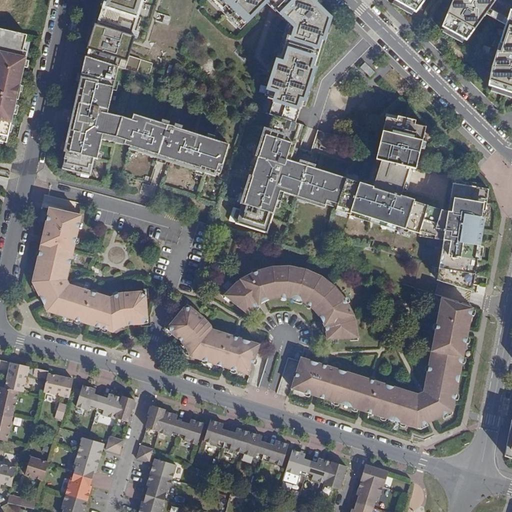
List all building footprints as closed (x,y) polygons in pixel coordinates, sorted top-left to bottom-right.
[(106,0),(104,7),(137,18),(142,0),(106,0)] [(216,0),(216,1),(224,9),(226,6),(233,13),(231,15),(239,24),(242,20),(245,23),(266,1),(266,0),(216,0)] [(274,99),(270,113),(273,115),(296,122),(301,105),(302,105),(327,26),(329,18),(310,0),(284,0),(282,3),(279,13),(291,25),(270,87),(272,88),(269,97),(274,99)] [(393,0),(417,13),(425,0),(393,0)] [(453,0),(442,27),(467,41),(486,15),(491,9),(492,7),(480,0),(453,0)] [(132,37),(137,18),(104,7),(102,7),(96,26),(132,37)] [(508,18),(491,9),(486,15),(506,25),(508,18)] [(492,67),(489,86),(511,94),(511,10),(508,18),(506,25),(492,67)] [(132,37),(96,26),(94,25),(86,49),(88,50),(85,57),(118,67),(125,69),(129,55),(126,55),(132,37)] [(0,140),(7,142),(17,99),(14,99),(14,95),(18,93),(27,51),(23,51),(27,35),(0,28),(0,140)] [(118,67),(85,57),(70,125),(64,151),(66,152),(62,168),(81,173),(82,170),(91,172),(94,158),(97,159),(103,134),(116,137),(125,140),(125,144),(130,146),(129,149),(157,158),(168,161),(215,176),(218,164),(222,165),(229,144),(175,128),(176,127),(168,124),(168,125),(134,114),(132,120),(122,117),(107,113),(118,67)] [(361,67),(370,76),(374,72),(365,63),(361,67)] [(296,122),(273,115),(269,128),(265,127),(256,154),(259,155),(252,175),(250,174),(241,202),(242,203),(241,208),(236,222),(267,232),(280,190),(307,198),(306,200),(325,206),(327,200),(338,204),(347,177),(291,159),(297,139),(296,139),(300,123),(296,122)] [(416,169),(426,127),(415,124),(416,120),(398,116),(397,120),(387,117),(383,132),(388,133),(386,141),(381,140),(376,159),(382,160),(374,187),(347,177),(338,204),(337,206),(351,210),(351,212),(399,227),(399,224),(403,226),(403,228),(419,233),(420,231),(435,236),(435,238),(444,240),(447,241),(446,247),(443,246),(437,280),(472,291),(489,189),(453,183),(451,198),(454,199),(452,212),(437,210),(414,201),(415,200),(402,195),(403,191),(409,170),(413,172),(414,168),(416,169)] [(413,172),(409,170),(403,191),(406,192),(413,172)] [(229,219),(236,222),(241,208),(233,206),(229,219)] [(39,268),(36,268),(35,272),(32,283),(40,298),(44,306),(46,311),(59,315),(60,313),(69,315),(68,318),(82,322),(87,324),(101,329),(113,332),(123,328),(127,327),(133,326),(140,325),(148,324),(146,293),(135,293),(122,296),(110,301),(72,288),(67,279),(82,216),(80,216),(50,209),(43,238),(42,245),(38,259),(41,260),(39,268)] [(327,339),(358,337),(356,324),(351,312),(345,300),(337,290),(328,282),(317,275),(305,270),(292,267),(279,267),(266,269),(254,273),(242,279),(232,287),(224,296),(248,315),(253,309),(259,304),(266,301),(273,298),(281,297),(289,298),(296,299),(303,302),(310,306),(315,311),(320,318),(324,324),(326,332),(327,339)] [(472,308),(441,299),(434,336),(427,375),(423,394),(417,395),(374,381),(326,366),(301,358),(300,361),(293,384),(306,388),(304,392),(312,395),(318,397),(339,404),(340,399),(352,403),(352,407),(359,410),(366,412),(387,419),(388,415),(401,418),(400,422),(417,428),(433,420),(438,418),(453,411),(455,399),(459,376),(463,357),(459,356),(461,343),(465,344),(467,336),(468,330),(468,328),(472,308)] [(177,338),(178,340),(182,345),(184,347),(190,357),(201,360),(223,367),(229,369),(237,371),(238,367),(251,372),(257,352),(259,345),(212,330),(208,324),(198,314),(187,306),(167,330),(168,331),(177,338)] [(23,392),(29,367),(10,362),(8,373),(4,388),(18,391),(23,392)] [(49,371),(35,368),(33,376),(47,379),(48,374),(49,371)] [(73,380),(48,374),(47,379),(44,392),(69,398),(73,380)] [(90,408),(96,410),(100,396),(95,394),(96,390),(82,385),(76,407),(89,411),(90,408)] [(0,413),(12,416),(18,391),(4,388),(0,386),(0,413)] [(102,415),(115,419),(121,398),(108,394),(107,399),(100,396),(96,410),(102,412),(102,415)] [(121,398),(115,419),(127,423),(132,409),(134,400),(122,396),(121,398)] [(62,420),(67,406),(59,403),(55,417),(62,420)] [(158,432),(164,411),(165,409),(152,406),(148,419),(146,428),(158,432)] [(177,416),(164,411),(158,432),(158,433),(171,437),(172,434),(178,436),(182,422),(176,420),(177,416)] [(12,416),(0,413),(0,439),(6,441),(12,416)] [(188,424),(182,422),(178,436),(184,438),(184,441),(197,445),(204,424),(190,419),(188,424)] [(223,449),(228,431),(221,429),(223,424),(210,420),(204,442),(215,445),(217,446),(223,449)] [(234,433),(228,431),(223,449),(228,450),(231,450),(243,453),(249,432),(236,428),(234,433)] [(262,436),(249,432),(243,453),(254,457),(255,459),(262,460),(267,443),(261,441),(262,436)] [(110,437),(106,449),(119,454),(123,440),(110,437)] [(78,452),(100,458),(104,444),(82,438),(78,452)] [(274,445),(267,443),(262,460),(268,462),(270,462),(282,466),(289,445),(275,441),(274,445)] [(141,446),(137,459),(150,463),(153,449),(141,446)] [(306,475),(310,461),(304,460),(305,454),(292,451),(286,472),(300,476),(300,473),(306,475)] [(96,472),(100,458),(78,452),(74,466),(75,467),(74,474),(92,479),(94,473),(96,472)] [(25,475),(43,480),(49,463),(30,457),(25,475)] [(150,473),(172,480),(176,465),(154,458),(154,459),(150,473)] [(317,463),(310,461),(306,475),(313,477),(313,480),(325,484),(324,486),(339,490),(344,477),(344,475),(347,467),(331,462),(330,462),(318,459),(317,463)] [(0,483),(11,487),(16,468),(0,464),(0,483)] [(384,487),(388,472),(365,465),(361,481),(382,487),(384,487)] [(168,494),(172,480),(150,473),(146,488),(147,489),(145,495),(164,501),(166,494),(168,494)] [(90,485),(92,479),(74,474),(72,480),(70,480),(66,494),(87,500),(92,486),(90,485)] [(378,501),(382,487),(361,481),(357,495),(359,496),(356,503),(374,508),(376,501),(378,501)] [(84,511),(87,500),(66,494),(62,509),(63,511),(62,511),(84,511)] [(162,507),(164,501),(145,495),(143,501),(141,501),(138,511),(162,511),(164,508),(162,507)] [(36,502),(9,496),(8,503),(34,509),(36,502)] [(372,511),(374,508),(356,503),(354,509),(352,509),(350,511),(372,511)]
